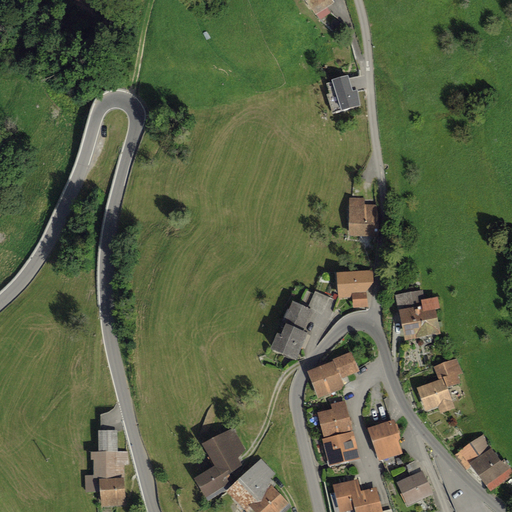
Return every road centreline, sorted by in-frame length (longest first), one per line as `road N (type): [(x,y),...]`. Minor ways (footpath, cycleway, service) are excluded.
road 1 (tertiary): [(0,300),(59,219),(98,106),(121,99),(136,110),(104,275),(124,403),(154,511)]
road 2 (unclassified): [(371,323),(383,225),(368,46),(355,0)]
road 3 (tertiary): [(371,323),(423,432),(502,511)]
road 4 (tertiary): [(320,511),(299,384),(340,327),(371,323)]
